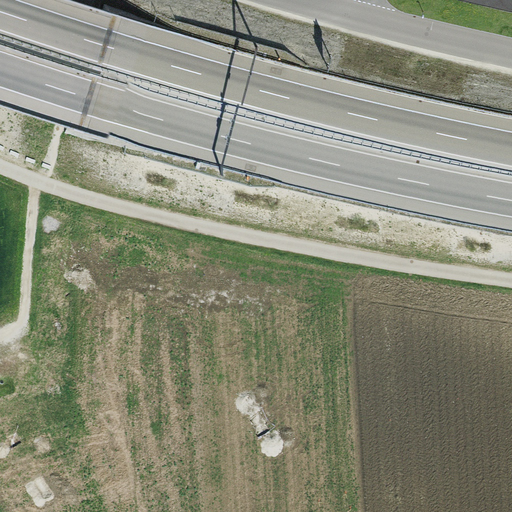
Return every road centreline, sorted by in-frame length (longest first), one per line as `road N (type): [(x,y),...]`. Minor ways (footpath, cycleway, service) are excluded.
road 1 (motorway): [(511,147),(192,71),(0,10)]
road 2 (motorway): [(0,69),(258,146),(511,200)]
road 3 (track): [(0,165),(167,218),(511,287)]
road 4 (unclassified): [(511,52),(343,14)]
